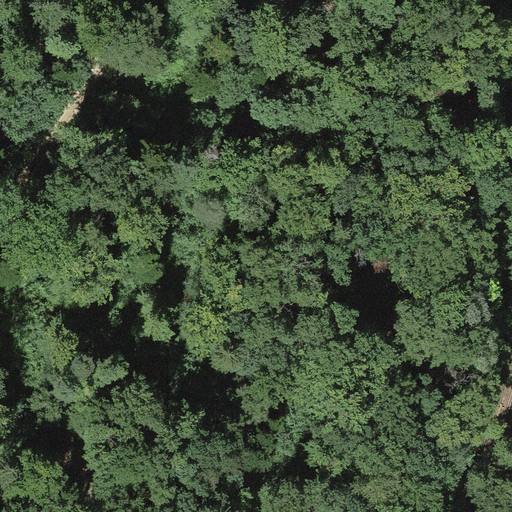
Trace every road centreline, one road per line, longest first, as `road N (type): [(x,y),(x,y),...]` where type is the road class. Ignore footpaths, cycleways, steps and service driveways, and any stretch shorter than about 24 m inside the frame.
road 1 (track): [(511,36),(500,110),(493,350),(450,511)]
road 2 (track): [(0,222),(53,150),(95,65),(109,0)]
